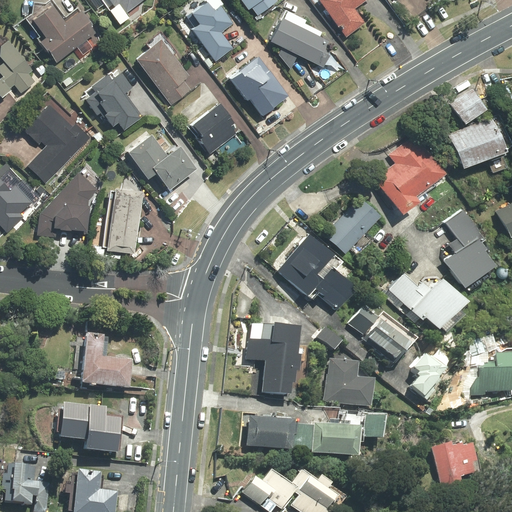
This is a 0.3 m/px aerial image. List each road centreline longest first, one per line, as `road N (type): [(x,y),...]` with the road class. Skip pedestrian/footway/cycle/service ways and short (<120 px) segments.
road 1 (secondary): [(511,25),(378,102),(278,174),(238,211),(200,288)]
road 2 (secondary): [(193,319),(173,511)]
